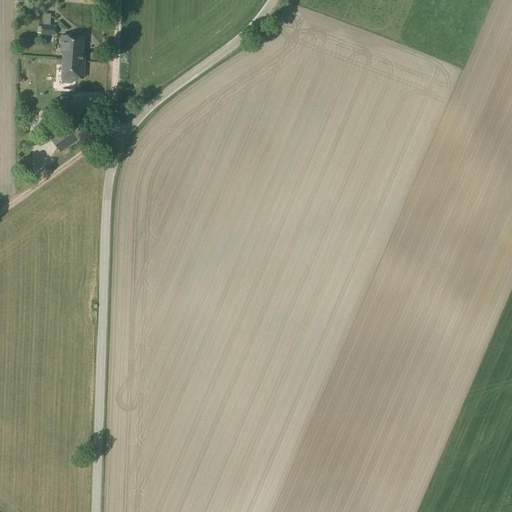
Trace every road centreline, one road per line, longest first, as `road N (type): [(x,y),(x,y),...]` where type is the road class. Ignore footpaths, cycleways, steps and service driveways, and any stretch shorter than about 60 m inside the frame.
road 1 (unclassified): [(95,511),(112,164),(137,120),(233,45),(273,0)]
road 2 (track): [(0,212),(112,133)]
road 3 (track): [(112,133),(114,0)]
